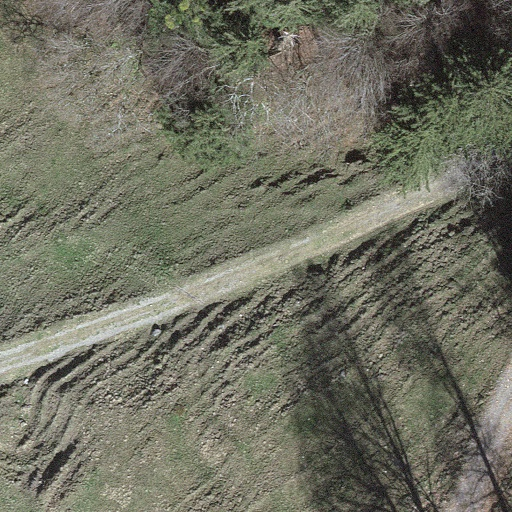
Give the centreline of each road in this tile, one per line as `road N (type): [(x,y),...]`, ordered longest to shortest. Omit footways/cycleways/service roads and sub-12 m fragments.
road 1 (track): [(0,356),(300,249),(511,151)]
road 2 (track): [(511,403),(454,511)]
